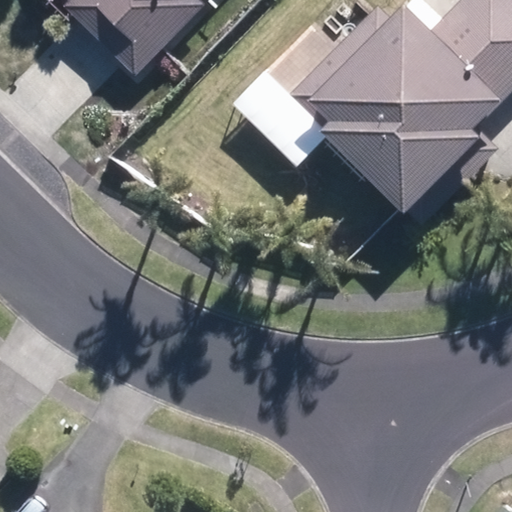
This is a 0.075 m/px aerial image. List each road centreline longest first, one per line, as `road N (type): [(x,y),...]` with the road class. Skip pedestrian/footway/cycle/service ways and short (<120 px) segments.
road 1 (residential): [(0,224),(133,332),(352,413)]
road 2 (residential): [(352,413),(453,393),(511,371)]
